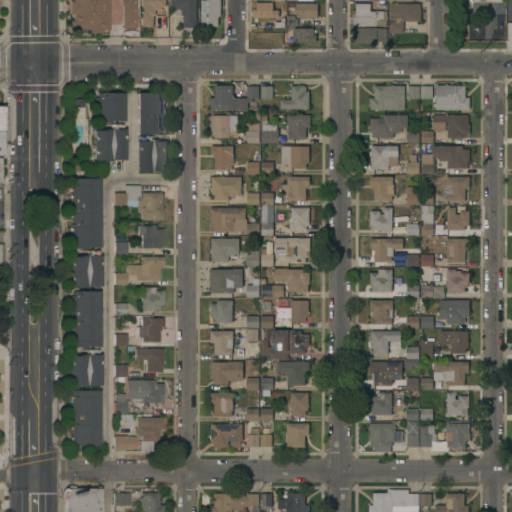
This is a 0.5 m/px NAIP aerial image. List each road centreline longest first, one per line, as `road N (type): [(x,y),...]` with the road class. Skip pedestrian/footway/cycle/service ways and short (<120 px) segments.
road 1 (residential): [(340,511),(344,0)]
road 2 (residential): [(511,64),(0,64)]
road 3 (residential): [(511,471),(21,475)]
road 4 (residential): [(185,511),(190,64)]
road 5 (residential): [(493,511),(494,64)]
road 6 (secondary): [(47,474),(48,196)]
road 7 (secondary): [(21,178),(22,408)]
road 8 (secondary): [(48,196),(48,64)]
